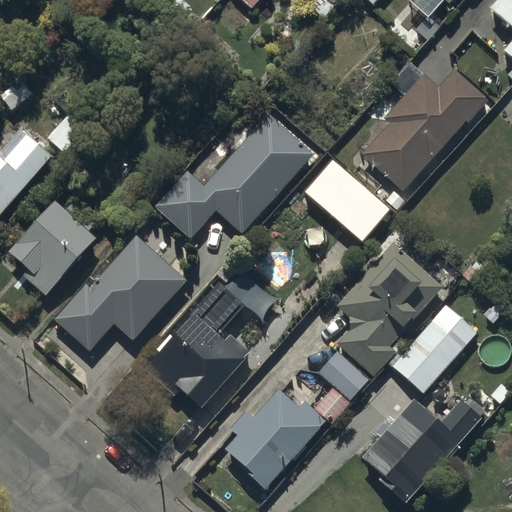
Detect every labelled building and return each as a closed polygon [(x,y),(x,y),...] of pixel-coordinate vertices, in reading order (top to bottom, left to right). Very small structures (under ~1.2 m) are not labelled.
[(258,0),(239,0),(250,9),(258,0)] [(339,0),(319,0),(331,10),(339,0)] [(362,0),(372,10),(382,0),(362,0)] [(432,0),(449,15),(463,0),(432,0)] [(511,0),(502,0),(486,18),(511,40),(511,48),(502,60),(511,68),(511,0)] [(485,107),(453,78),(438,95),(423,81),(382,126),(388,131),(361,162),(402,199),(485,107)] [(68,120),(48,145),(65,159),(86,134),(68,120)] [(189,179),(158,213),(190,243),(216,215),(242,239),(312,161),(269,122),(205,193),(189,179)] [(0,224),(49,163),(15,136),(0,154),(0,224)] [(331,167),(302,201),(361,252),(390,218),(331,167)] [(5,264),(46,303),(96,248),(88,241),(98,229),(76,209),(66,220),(55,210),(5,264)] [(185,288),(136,245),(92,297),(86,292),(55,328),(90,359),(114,331),(133,348),(185,288)] [(393,250),(334,313),(347,325),(348,339),(337,350),(372,383),(394,359),(388,352),(441,295),(393,250)] [(242,304),(215,282),(142,369),(173,395),(175,391),(197,409),(246,350),(227,334),(221,341),(215,336),(242,304)] [(434,324),(392,373),(423,400),(465,351),(434,324)] [(334,352),(316,372),(347,401),(366,381),(334,352)] [(347,404),(329,389),(311,410),(324,421),(328,424),(347,404)] [(261,491),(262,490),(324,421),(311,410),(301,401),(295,408),(277,392),(252,421),(243,413),(227,429),(236,437),(221,454),(261,491)] [(378,444),(361,465),(358,469),(380,488),(376,493),(397,511),(404,511),(481,427),(459,409),(442,429),(416,407),(398,429),(389,421),(373,440),(378,444)]
